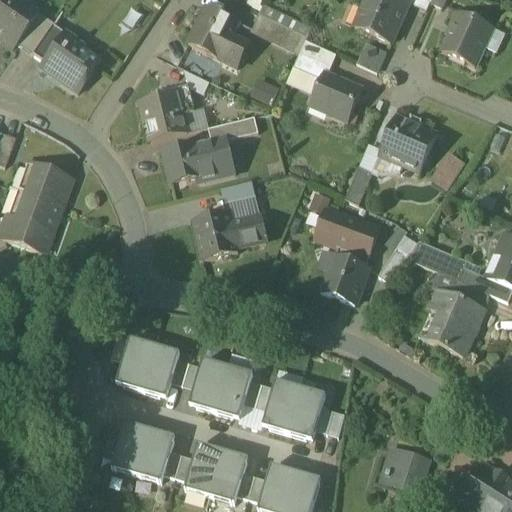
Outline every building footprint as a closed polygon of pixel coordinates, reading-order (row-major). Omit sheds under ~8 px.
[(38,19),(11,0),(0,0),(0,45),(12,55),(16,49),(38,19)] [(410,5),(398,0),(370,0),(365,13),(366,13),(359,31),(358,30),(356,33),(393,48),(409,8),(410,5)] [(418,0),(398,0),(410,5),(409,8),(414,11),(418,2),(418,0)] [(448,0),(433,0),(431,8),(443,13),(448,0)] [(431,8),(418,2),(414,11),(427,16),(431,8)] [(241,28),(210,11),(189,47),(220,64),(233,42),(241,28)] [(491,32),(458,16),(451,30),(455,31),(443,57),(475,72),(486,49),(483,48),(491,32)] [(38,19),(16,49),(32,61),(52,32),(53,30),(38,19)] [(296,37),(259,20),(252,35),(289,53),(296,37)] [(52,32),(32,61),(42,68),(63,40),(52,32)] [(307,43),(296,37),(289,53),(301,58),(306,46),(307,43)] [(100,67),(63,40),(42,68),(39,73),(77,100),(100,67)] [(248,51),(233,42),(220,64),(236,73),(248,51)] [(337,61),(306,46),(301,58),(290,82),(291,82),(295,74),(322,86),(325,80),(328,82),(337,61)] [(389,60),(367,50),(362,60),(385,70),(389,60)] [(385,70),(362,60),(358,70),(380,80),(385,70)] [(328,82),(325,80),(322,86),(311,112),(313,112),(314,111),(328,117),(328,119),(349,128),(362,96),(328,82)] [(261,82),(253,100),(275,109),(283,92),(261,82)] [(188,91),(173,95),(174,100),(178,99),(183,119),(194,117),(188,91)] [(174,100),(141,108),(151,147),(187,139),(183,119),(178,99),(174,100)] [(198,132),(212,130),(209,112),(195,114),(198,132)] [(438,141),(396,123),(383,154),(382,156),(407,167),(405,171),(422,178),(438,141)] [(235,128),(209,134),(212,150),(239,144),(235,128)] [(13,145),(1,140),(0,141),(0,173),(2,174),(13,145)] [(195,150),(164,157),(166,165),(165,165),(168,177),(169,177),(172,188),(201,182),(202,181),(197,159),(195,150)] [(383,154),(369,150),(359,173),(373,179),(382,156),(383,154)] [(228,152),(197,159),(202,181),(201,182),(202,187),(234,179),(228,152)] [(451,194),(469,166),(451,155),(433,183),(451,194)] [(70,185),(32,171),(22,198),(61,212),(70,185)] [(373,179),(359,173),(345,205),(359,212),(373,179)] [(251,188),(222,195),(225,210),(255,203),(251,188)] [(61,212),(22,198),(13,225),(51,239),(61,212)] [(379,236),(327,217),(317,242),(339,250),(335,261),(360,270),(361,267),(367,269),(379,236)] [(228,218),(194,226),(204,267),(238,258),(237,254),(231,229),(228,218)] [(13,225),(5,222),(5,221),(0,223),(0,228),(4,248),(13,225)] [(260,223),(231,229),(237,254),(266,247),(260,223)] [(51,239),(13,225),(4,248),(43,262),(51,239)] [(511,243),(504,240),(496,260),(509,265),(500,287),(487,282),(486,284),(511,295),(511,243)] [(466,268),(419,248),(410,262),(408,266),(438,279),(458,287),(481,297),(486,284),(464,275),(466,268)] [(410,262),(397,254),(379,282),(391,290),(408,266),(410,262)] [(335,261),(321,298),(355,311),(369,273),(360,270),(335,261)] [(458,287),(438,279),(431,295),(439,298),(439,297),(452,302),(458,287)] [(511,298),(511,295),(486,284),(481,297),(489,300),(508,308),(511,298)] [(481,297),(458,287),(452,302),(483,315),(489,300),(481,297)] [(452,302),(439,297),(439,298),(431,317),(442,321),(430,350),(463,364),(483,315),(452,302)] [(153,351),(129,344),(116,389),(140,396),(153,351)] [(177,358),(153,351),(140,396),(164,403),(177,358)] [(227,372),(203,366),(190,411),(214,418),(227,372)] [(75,369),(52,372),(56,409),(79,407),(75,369)] [(251,379),(227,372),(214,418),(238,424),(251,379)] [(301,394),(277,387),(264,433),(288,439),(301,394)] [(324,401),(301,394),(288,439),(312,446),(324,401)] [(150,436),(126,429),(113,474),(137,481),(150,436)] [(174,443),(150,436),(137,481),(161,488),(174,443)] [(223,457),(199,450),(186,496),(210,502),(223,457)] [(247,464),(223,457),(210,502),(234,509),(247,464)] [(426,469),(394,459),(386,483),(407,490),(405,494),(417,498),(426,469)] [(510,486),(498,478),(497,479),(483,470),(468,494),(460,507),(461,508),(467,511),(511,511),(511,488),(509,487),(510,486)] [(286,511),(296,479),(272,472),(260,511),(286,511)] [(312,511),(320,486),(296,479),(286,511),(312,511)] [(468,494),(454,485),(437,511),(457,511),(461,508),(460,507),(468,494)]
